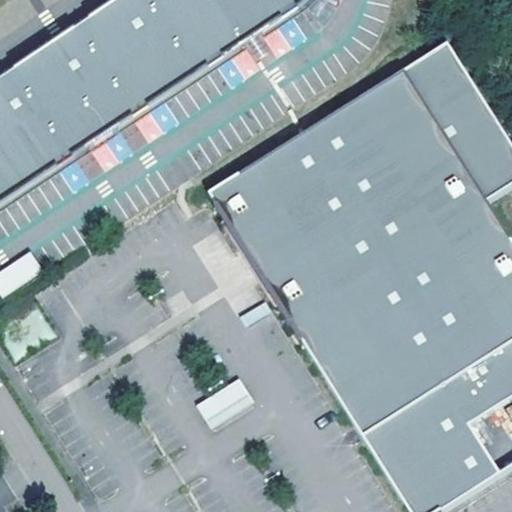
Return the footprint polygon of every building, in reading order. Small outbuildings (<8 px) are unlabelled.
[(0,213),(93,152),(90,148),(104,139),(117,129),(120,134),(246,51),(243,46),(253,40),(262,33),(265,38),(302,14),(316,0),(116,0),(0,78),(0,213)] [(511,138),(446,38),(210,194),(218,206),(216,207),(243,249),(305,342),(307,340),(419,511),(439,511),(511,464),(511,232),(489,197),(511,181),(511,138)] [(33,251),(0,273),(0,291),(6,300),(16,293),(47,273),(44,269),(33,251)] [(245,324),(269,314),(265,304),(241,314),(245,324)] [(240,377),(195,404),(211,430),(256,403),(240,377)]
